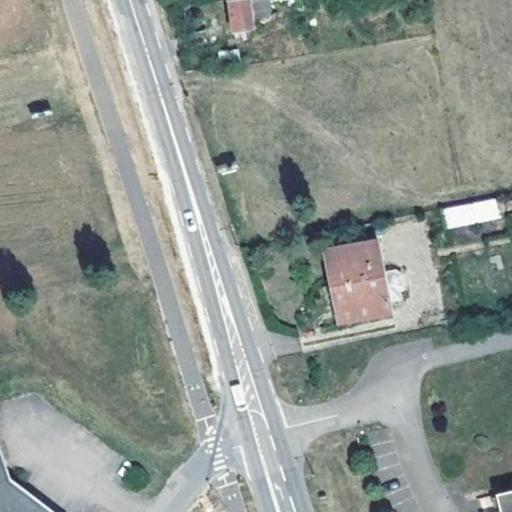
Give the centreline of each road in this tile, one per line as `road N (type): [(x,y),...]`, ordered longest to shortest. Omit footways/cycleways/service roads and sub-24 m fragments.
road 1 (secondary): [(263,435),(129,0)]
road 2 (residential): [(163,511),(207,460),(263,435)]
